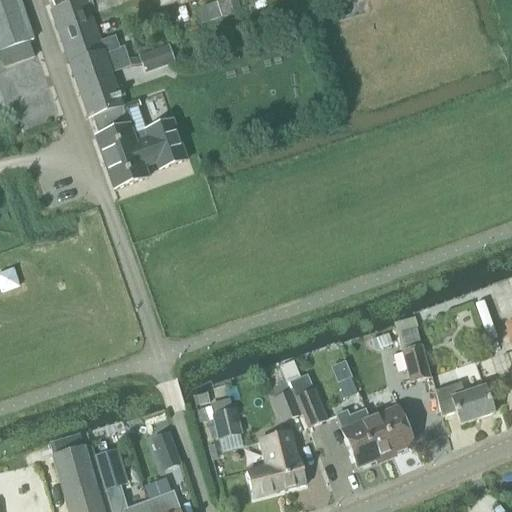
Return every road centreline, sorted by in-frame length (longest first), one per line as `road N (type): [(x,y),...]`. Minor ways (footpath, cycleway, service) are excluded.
road 1 (unclassified): [(160,355),(511,229)]
road 2 (unclassified): [(0,409),(160,355)]
road 3 (residential): [(207,511),(160,355)]
road 4 (secondary): [(362,511),(511,453)]
